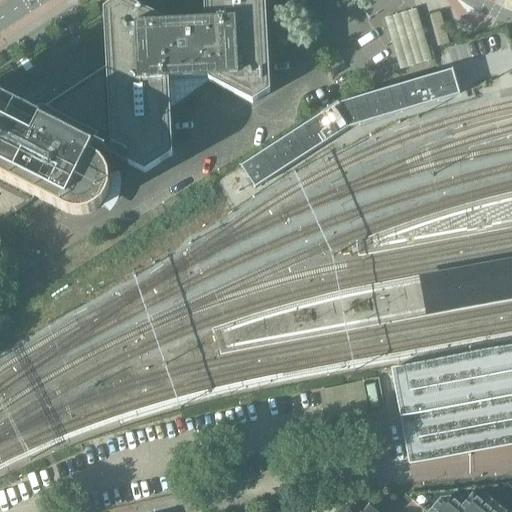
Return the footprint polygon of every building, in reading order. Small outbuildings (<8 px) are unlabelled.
[(0,110),(0,224),(34,202),(32,202),(34,197),(67,214),(72,215),(77,216),(79,216),(84,216),(89,215),(95,212),(97,210),(101,207),(103,206),(105,203),(107,198),(109,193),(110,188),(110,185),(110,180),(109,177),(107,173),(106,170),(104,167),(102,164),(98,160),(95,158),(90,156),(94,147),(129,164),(129,166),(145,174),(173,156),(169,82),(209,80),(209,82),(253,105),(270,93),(265,0),(204,0),(206,23),(190,24),(182,29),(181,28),(180,28),(178,28),(176,28),(175,29),(167,25),(166,25),(166,23),(122,0),(104,12),(107,68),(44,109),(42,109),(39,109),(37,112),(36,114),(37,117),(41,120),(36,129),(0,110)] [(416,10),(384,20),(400,71),(432,61),(416,10)] [(255,190),(349,130),(455,98),(460,96),(460,95),(453,71),(448,73),(341,105),(334,108),(241,168),(255,190)] [(511,285),(511,272),(433,287),(435,299),(511,285)] [(511,346),(391,370),(392,375),(405,441),(511,420),(511,346)] [(424,511),(511,511),(511,488),(508,484),(405,496),(424,511)]
